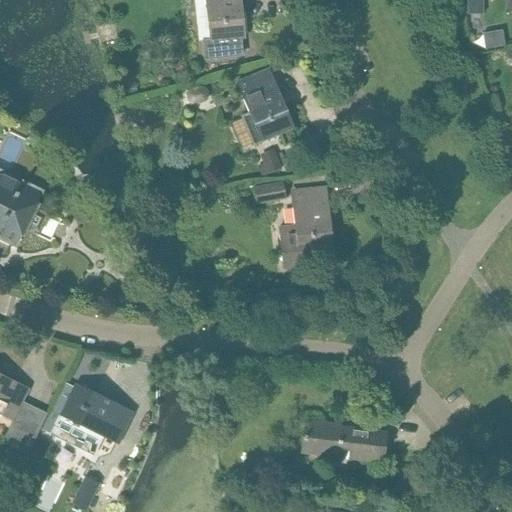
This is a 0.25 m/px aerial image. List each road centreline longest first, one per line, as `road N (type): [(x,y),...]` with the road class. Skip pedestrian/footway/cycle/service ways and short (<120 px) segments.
road 1 (unclassified): [(396,373),(317,351),(104,332),(0,301)]
road 2 (residential): [(467,260),(365,108),(333,52),(318,0)]
road 3 (unclassified): [(483,511),(473,462),(396,373)]
road 4 (residential): [(467,260),(396,373)]
